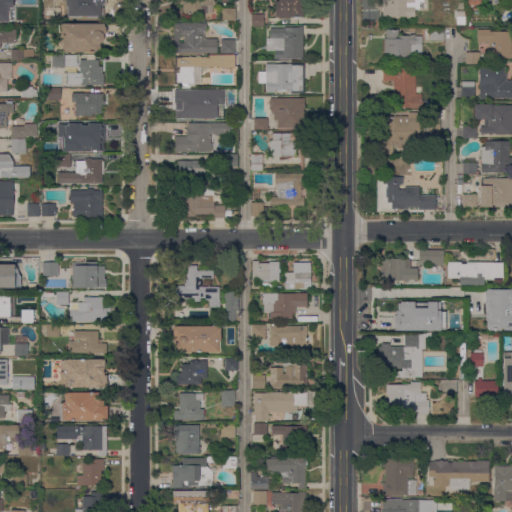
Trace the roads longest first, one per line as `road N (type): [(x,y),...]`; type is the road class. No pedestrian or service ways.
road 1 (residential): [(139,511),(139,0)]
road 2 (residential): [(343,234),(0,238)]
road 3 (tertiary): [(343,234),(343,0)]
road 4 (residential): [(511,231),(343,234)]
road 5 (residential): [(511,432),(343,433)]
